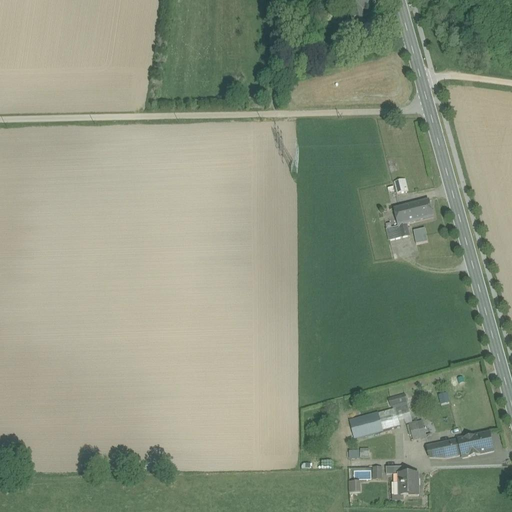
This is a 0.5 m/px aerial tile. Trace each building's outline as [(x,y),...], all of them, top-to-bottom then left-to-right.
[(378,0),(346,0),(350,13),(353,26),(364,23),(361,10),(380,6),(378,0)] [(408,192),(402,171),(393,173),(398,195),(408,192)] [(429,201),(394,210),(398,227),(407,225),(409,225),(410,226),(413,225),(413,224),(434,218),(429,201)] [(398,227),(387,230),(390,242),(410,237),(407,225),(398,227)] [(426,236),(425,230),(416,232),(417,238),(426,236)] [(405,396),(390,400),(392,407),(407,403),(405,396)] [(408,406),(350,422),(355,439),(413,424),(408,406)] [(423,422),(417,424),(417,425),(421,440),(421,441),(427,439),(423,422)] [(417,425),(409,427),(413,442),(421,440),(417,425)] [(490,435),(459,441),(462,456),(463,460),(494,453),(490,435)] [(459,441),(428,448),(430,459),(446,460),(462,456),(459,441)] [(354,472),(355,480),(366,479),(366,471),(354,472)] [(405,475),(400,475),(400,476),(400,485),(394,485),(394,495),(394,500),(404,500),(404,495),(418,495),(418,474),(405,475)] [(360,483),(352,483),(352,493),(361,493),(360,483)]
